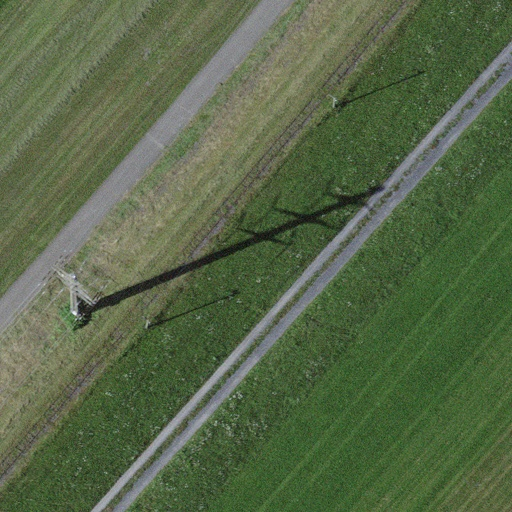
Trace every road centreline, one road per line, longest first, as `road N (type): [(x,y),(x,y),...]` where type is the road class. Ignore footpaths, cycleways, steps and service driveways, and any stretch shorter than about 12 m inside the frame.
road 1 (track): [(115,511),(511,69)]
road 2 (track): [(282,0),(0,326)]
